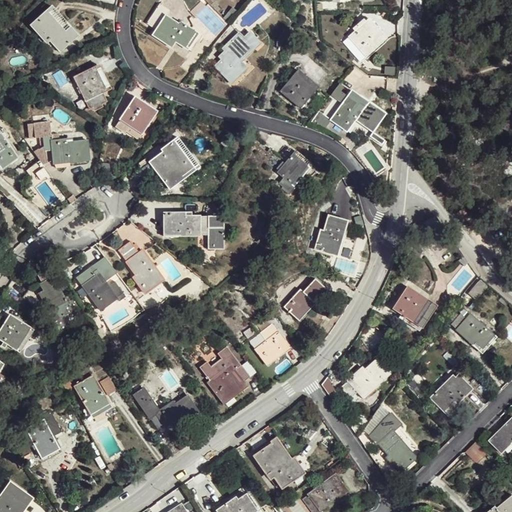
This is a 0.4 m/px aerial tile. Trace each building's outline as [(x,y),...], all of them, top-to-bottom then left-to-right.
[(196,14),(205,6),(200,0),(189,11),(194,16),(196,14)] [(166,8),(156,2),(150,11),(144,21),(154,27),(150,33),(169,45),(173,39),(183,45),(193,31),(188,28),(189,26),(180,20),(178,22),(163,12),(166,8)] [(64,18),(49,4),(32,21),(61,50),(78,33),(64,18)] [(372,35),(362,27),(346,46),(366,63),(382,43),(372,35)] [(256,46),(245,36),(239,42),(233,37),(222,49),(224,52),(222,55),(221,56),(220,58),(221,61),(214,69),(222,77),(230,84),(243,70),(238,65),(256,46)] [(99,78),(93,66),(71,77),(87,108),(93,110),(100,105),(96,98),(99,97),(97,94),(105,89),(99,78)] [(316,86),(298,68),(281,85),(290,94),(299,103),(316,86)] [(251,94),(259,97),(268,74),(259,70),(251,94)] [(363,108),(349,95),(328,118),(342,131),(348,125),(364,139),(380,122),(363,108)] [(152,114),(130,98),(117,117),(140,132),(152,114)] [(67,157),(68,162),(78,161),(88,160),(86,142),(66,144),(65,138),(50,139),(48,121),(32,122),(33,137),(41,137),(42,150),(51,149),(52,159),(67,157)] [(17,159),(0,135),(0,168),(1,170),(9,164),(17,159)] [(199,169),(178,138),(160,150),(162,154),(148,164),(167,191),(199,169)] [(295,157),(288,149),(264,171),(278,186),(302,164),(295,157)] [(68,166),(68,162),(67,157),(52,159),(53,168),(68,166)] [(336,231),(339,233),(343,223),(346,214),(327,207),(321,226),(318,225),(312,240),(330,247),(336,231)] [(177,231),(177,236),(205,235),(205,249),(222,249),(221,215),(205,215),(190,215),(190,212),(183,212),(182,215),(182,212),(161,212),(161,222),(161,231),(177,231)] [(334,248),(339,233),(336,231),(330,247),(334,248)] [(135,256),(126,244),(121,249),(115,253),(123,264),(135,279),(133,280),(142,294),(160,281),(138,253),(135,256)] [(95,276),(92,271),(77,281),(80,286),(95,276)] [(308,297),(312,300),(317,292),(323,285),(311,275),(299,289),(295,286),(280,305),(287,311),(290,307),(297,312),(308,297)] [(97,279),(95,276),(80,286),(98,313),(115,302),(117,306),(124,302),(113,286),(107,290),(103,284),(99,278),(97,279)] [(53,283),(50,278),(41,283),(33,289),(24,297),(38,310),(41,308),(47,313),(51,320),(53,319),(54,321),(69,312),(65,306),(69,303),(56,281),(53,283)] [(418,324),(431,302),(411,289),(404,301),(398,312),(418,324)] [(297,319),(312,300),(308,297),(297,312),(290,307),(287,311),(297,319)] [(439,306),(431,302),(418,324),(426,329),(439,306)] [(494,335),(470,313),(465,319),(460,314),(450,324),(472,344),(474,341),(482,348),(488,341),(494,335)] [(30,327),(10,314),(3,325),(0,330),(0,339),(3,341),(1,345),(4,348),(7,343),(16,350),(30,327)] [(274,348),(263,356),(275,372),(287,363),(298,355),(281,332),(269,341),(274,348)] [(263,339),(259,334),(251,339),(255,346),(263,339)] [(251,377),(228,346),(219,353),(223,359),(213,366),(209,361),(201,367),(211,381),(209,383),(224,401),(235,392),(246,383),(245,382),(251,377)] [(374,385),(379,391),(394,377),(379,359),(363,373),(361,371),(341,388),(351,400),(359,393),(361,396),(374,385)] [(473,388),(459,375),(446,389),(442,386),(431,398),(448,414),(460,401),(473,388)] [(111,405),(94,377),(74,389),(92,417),(101,411),(111,405)] [(493,390),(484,382),(478,389),(487,397),(493,390)] [(198,408),(187,392),(178,398),(170,403),(168,400),(158,407),(142,384),(132,391),(156,427),(163,422),(164,424),(176,416),(179,421),(198,408)] [(367,402),(379,391),(374,385),(361,396),(367,402)] [(63,431),(53,413),(45,417),(47,421),(30,430),(45,460),(54,455),(63,451),(55,436),(63,431)] [(407,448),(394,433),(402,426),(392,415),(385,421),(371,438),(379,447),(380,446),(386,453),(393,460),(389,463),(399,475),(414,462),(404,450),(407,448)] [(176,416),(164,424),(165,425),(167,429),(179,421),(176,416)] [(497,440),(507,449),(511,444),(511,418),(502,428),(489,440),(493,444),(497,440)] [(288,465),(293,462),(295,461),(276,436),(269,441),(271,444),(272,443),(288,465)] [(502,453),(507,449),(497,440),(493,444),(502,453)] [(299,472),(293,462),(288,465),(272,443),(271,444),(255,456),(268,475),(272,473),(281,485),(299,472)] [(491,456),(478,443),(468,453),(475,459),(481,466),(491,456)] [(417,459),(407,448),(404,450),(414,462),(417,459)] [(346,489),(336,474),(302,498),(312,511),(324,511),(323,509),(340,497),(338,495),(346,489)] [(35,500),(14,482),(0,496),(0,511),(17,511),(18,511),(23,511),(28,507),(35,500)] [(260,511),(251,496),(240,502),(238,499),(221,509),(222,511),(260,511)] [(511,511),(511,499),(499,511),(498,510),(495,511),(511,511)]
